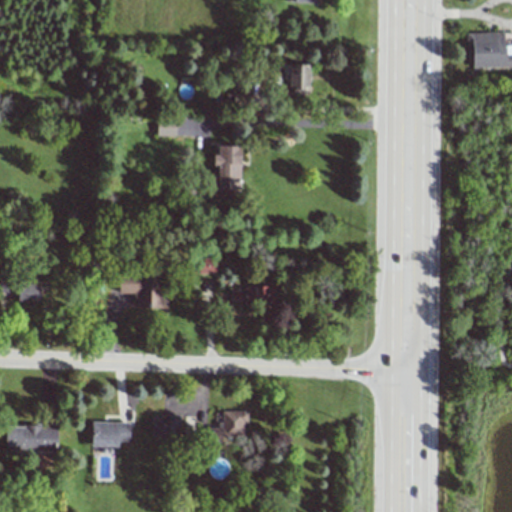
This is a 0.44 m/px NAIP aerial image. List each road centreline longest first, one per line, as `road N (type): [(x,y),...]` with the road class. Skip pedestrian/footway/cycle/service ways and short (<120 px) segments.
road 1 (residential): [(405,372),(0,361)]
road 2 (primary): [(405,372),(409,0)]
road 3 (primary): [(403,511),(405,372)]
